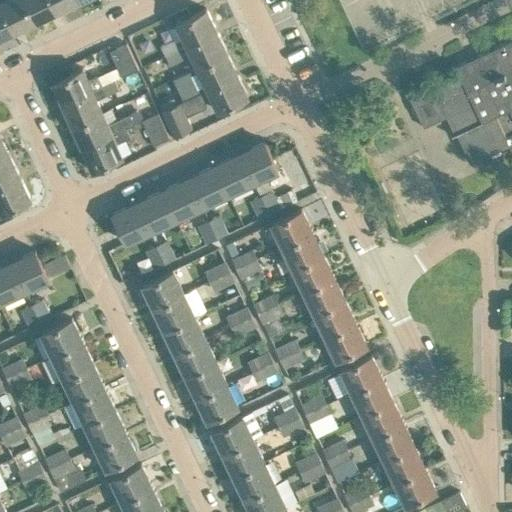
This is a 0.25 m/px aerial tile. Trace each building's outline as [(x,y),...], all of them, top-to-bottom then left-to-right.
[(0,0),(0,37),(14,31),(0,0)] [(26,0),(0,0),(14,31),(36,20),(26,0)] [(26,0),(36,20),(57,10),(52,0),(26,0)] [(52,0),(57,10),(78,0),(52,0)] [(187,44),(217,29),(206,7),(176,21),(187,44)] [(197,65),(227,51),(217,29),(187,44),(197,65)] [(166,54),(179,48),(175,38),(161,45),(166,54)] [(511,144),(510,145),(511,147),(511,38),(456,64),(460,72),(483,118),(497,112),(511,144)] [(122,75),(139,67),(127,41),(111,49),(122,75)] [(179,48),(166,54),(171,63),(184,57),(179,48)] [(186,97),(238,73),(227,51),(197,65),(203,77),(182,88),(181,86),(175,89),(173,96),(176,101),(186,96),(186,97)] [(111,68),(88,78),(83,66),(53,80),(63,103),(116,79),(111,68)] [(510,145),(511,144),(497,112),(483,118),(460,72),(459,72),(460,74),(410,97),(424,126),(434,121),(429,111),(436,108),(434,103),(439,101),(454,132),(452,133),(452,134),(459,131),(474,162),(475,162),(473,157),(508,141),(510,145)] [(248,95),(238,73),(186,97),(186,96),(176,101),(162,108),(174,135),(193,126),(188,114),(207,105),(205,100),(212,97),(218,109),(248,95)] [(97,98),(120,88),(116,79),(63,103),(73,124),(103,111),(97,98)] [(131,112),(108,122),(103,111),(73,124),(82,146),(126,127),(135,123),(131,112)] [(170,136),(159,111),(143,118),(154,143),(170,136)] [(117,142),(130,135),(126,127),(82,146),(93,169),(123,155),(117,142)] [(0,158),(10,154),(0,134),(0,158)] [(255,179),(260,177),(279,168),(265,139),(241,150),(255,179)] [(228,192),(231,191),(255,179),(241,150),(215,163),(228,192)] [(0,185),(20,175),(10,154),(0,158),(0,185)] [(203,204),(210,201),(228,192),(215,163),(189,175),(203,204)] [(20,175),(0,185),(0,208),(1,212),(31,197),(20,175)] [(176,217),(178,216),(203,204),(189,175),(163,188),(176,217)] [(273,188),(262,193),(271,211),(298,198),(292,187),(276,195),(273,188)] [(150,229),(174,218),(176,217),(163,188),(136,200),(150,229)] [(260,216),(271,211),(262,193),(251,198),(260,216)] [(126,240),(150,229),(136,200),(112,212),(126,240)] [(282,245),(313,230),(302,207),(271,222),(282,245)] [(209,218),(218,237),(229,231),(220,213),(209,218)] [(206,242),(218,237),(209,218),(198,224),(206,242)] [(292,268),(324,253),(313,230),(282,245),(292,268)] [(164,262),(176,256),(168,238),(156,244),(164,262)] [(237,266),(258,257),(253,246),(240,252),(234,239),(226,243),(237,266)] [(152,267),(164,262),(156,244),(146,248),(148,253),(140,257),(140,260),(135,263),(137,268),(144,271),(152,267)] [(49,277),(35,248),(12,259),(25,288),(49,277)] [(210,279),(231,269),(227,259),(225,259),(222,252),(211,257),(215,264),(205,269),(210,279)] [(303,290),(334,275),(324,253),(292,268),(303,290)] [(237,266),(242,277),(263,267),(258,257),(237,266)] [(0,300),(1,300),(25,288),(12,259),(0,264),(0,300)] [(154,306),(183,292),(172,269),(143,283),(154,306)] [(214,289),(236,279),(231,269),(210,279),(214,289)] [(257,273),(244,279),(249,289),(262,282),(257,273)] [(314,313),(345,298),(334,275),(303,290),(314,313)] [(165,328),(194,314),(183,292),(154,306),(165,328)] [(258,311),(279,302),(275,292),(254,301),(258,311)] [(44,297),(32,303),(40,320),(52,315),(44,297)] [(325,335),(356,320),(345,298),(314,313),(325,335)] [(263,322),(276,316),(284,312),(279,302),(258,311),(263,322)] [(29,326),(40,320),(32,303),(21,308),(29,326)] [(232,325),(253,314),(248,304),(227,314),(232,325)] [(175,351),(204,337),(194,314),(165,328),(175,351)] [(253,314),(232,325),(237,335),(258,324),(253,314)] [(51,355),(83,339),(72,316),(40,332),(51,355)] [(336,358),(349,352),(367,343),(356,320),(325,335),(336,358)] [(280,357),(301,347),(297,336),(275,346),(280,357)] [(186,373),(215,360),(204,337),(175,351),(186,373)] [(62,377),(94,362),(83,339),(51,355),(62,377)] [(301,347),(280,357),(285,367),(286,366),(289,372),(296,368),(294,363),(306,357),(301,347)] [(253,370),(274,359),(269,349),(248,359),(253,370)] [(352,390),(383,376),(371,352),(341,367),(352,390)] [(7,376),(28,366),(24,356),(2,366),(7,376)] [(274,359),(253,370),(258,380),(279,370),(274,359)] [(197,396),(226,382),(215,360),(186,373),(197,396)] [(72,400),(105,384),(94,362),(62,377),(72,400)] [(28,366),(7,376),(12,386),(33,376),(28,366)] [(363,413),(393,398),(383,376),(352,390),(363,413)] [(306,412),(327,402),(316,379),(295,389),(306,412)] [(208,419),(226,410),(237,405),(226,382),(197,396),(208,419)] [(75,427),(83,422),(116,407),(105,384),(72,400),(64,404),(75,427)] [(0,397),(3,405),(11,401),(7,392),(0,394),(0,397)] [(373,435),(404,421),(393,398),(363,413),(373,435)] [(29,421),(50,411),(45,400),(24,411),(29,421)] [(327,402),(306,412),(311,422),(332,413),(327,402)] [(279,424),(300,415),(296,404),(274,414),(279,424)] [(94,445),(126,429),(116,407),(83,422),(94,445)] [(45,426),(55,421),(50,411),(29,421),(34,431),(45,426)] [(0,431),(1,434),(23,423),(18,413),(0,421),(0,431)] [(223,451),(253,437),(242,414),(212,428),(223,451)] [(300,415),(279,424),(284,435),(305,425),(300,415)] [(384,458),(415,443),(404,421),(373,435),(384,458)] [(23,423),(1,434),(6,444),(8,443),(13,455),(31,446),(26,435),(28,434),(23,423)] [(60,427),(53,431),(56,436),(62,433),(60,427)] [(105,468),(119,461),(137,453),(126,429),(94,445),(105,468)] [(234,474),(264,460),(253,437),(223,451),(234,474)] [(327,457),(349,447),(344,437),(323,446),(327,457)] [(395,480),(425,466),(415,443),(384,458),(395,480)] [(50,466),(71,456),(66,445),(45,455),(50,466)] [(349,447),(327,457),(332,467),(353,457),(349,447)] [(300,470),(322,460),(317,450),(296,460),(300,470)] [(55,477),(77,466),(71,456),(50,466),(55,477)] [(23,479),(44,469),(39,459),(18,469),(23,479)] [(245,496),(274,482),(264,460),(234,474),(245,496)] [(322,460),(300,470),(305,480),(327,470),(322,460)] [(121,500),(153,485),(142,462),(110,477),(121,500)] [(437,489),(436,489),(425,466),(395,480),(406,504),(437,489)] [(44,469),(23,479),(28,489),(49,479),(44,469)] [(252,511),(269,511),(285,505),(274,482),(245,496),(252,511)] [(349,502),(371,492),(366,482),(344,492),(349,502)] [(126,511),(153,511),(163,508),(153,485),(121,500),(126,511)] [(371,492),(349,502),(353,511),(355,511),(376,502),(371,492)] [(320,511),(328,511),(343,505),(339,495),(318,505),(320,511)] [(442,511),(447,510),(441,498),(414,511),(442,511)] [(72,511),(95,511),(98,511),(93,501),(72,511)]
